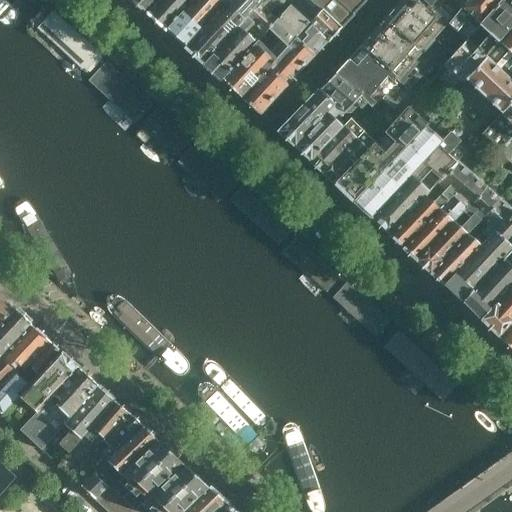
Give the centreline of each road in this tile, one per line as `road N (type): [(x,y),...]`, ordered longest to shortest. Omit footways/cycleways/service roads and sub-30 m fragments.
road 1 (residential): [(511,382),(96,0)]
road 2 (residential): [(0,271),(262,511)]
